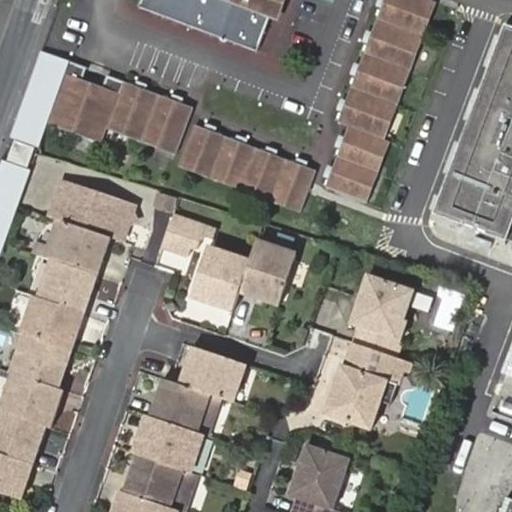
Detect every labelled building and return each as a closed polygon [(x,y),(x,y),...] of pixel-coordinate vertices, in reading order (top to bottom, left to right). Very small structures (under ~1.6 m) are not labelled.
[(271,19),(278,0),(141,0),(139,7),(258,52),(271,19)] [(287,0),(278,0),(271,19),(280,21),(287,0)] [(385,0),(377,20),(425,37),(427,30),(419,27),(429,0),(385,0)] [(437,3),(429,0),(419,27),(427,30),(437,3)] [(365,55),(404,68),(414,42),(422,45),(425,37),(377,20),(365,55)] [(511,511),(511,35),(444,206),(511,232),(511,367),(495,410),(511,416),(511,511),(508,510),(507,511),(511,511)] [(414,42),(404,68),(412,71),(422,45),(414,42)] [(11,137),(40,147),(48,123),(70,62),(42,52),(11,137)] [(394,95),(404,68),(365,55),(352,88),(399,106),(402,98),(394,95)] [(84,76),(70,62),(48,123),(102,144),(107,129),(110,121),(125,82),(108,76),(102,90),(82,82),(84,76)] [(412,71),(404,68),(394,95),(402,98),(412,71)] [(160,95),(125,82),(110,121),(137,131),(134,139),(142,142),(160,95)] [(399,106),(352,88),(339,123),(349,127),(378,138),(388,110),(396,113),(399,106)] [(194,108),(160,95),(142,142),(149,145),(152,137),(179,147),(194,108)] [(388,110),(378,138),(386,140),(396,113),(388,110)] [(110,121),(107,129),(134,139),(137,131),(110,121)] [(211,179),(227,137),(196,125),(183,159),(207,168),(204,176),(211,179)] [(349,127),(337,158),(372,171),(380,148),(388,151),(391,142),(386,140),(378,138),(349,127)] [(176,155),(179,147),(152,137),(149,145),(176,155)] [(244,182),(257,149),(227,137),(211,179),(219,182),(222,174),(244,182)] [(15,141),(9,161),(29,168),(36,148),(15,141)] [(380,148),(372,171),(380,174),(388,151),(380,148)] [(287,160),(257,149),(244,182),(241,190),(249,193),(252,185),(274,193),(287,160)] [(326,188),(360,200),(369,178),(377,181),(380,174),(372,171),(337,158),(326,188)] [(180,167),(204,176),(207,168),(183,159),(180,167)] [(3,160),(0,168),(0,257),(31,170),(3,160)] [(317,171),(287,160),(274,193),(272,202),(279,205),(283,196),(305,205),(317,171)] [(241,190),(244,182),(222,174),(219,182),(241,190)] [(369,178),(360,200),(368,203),(377,181),(369,178)] [(63,182),(51,217),(59,220),(111,238),(123,242),(135,207),(63,182)] [(272,202),(274,193),(252,185),(249,193),(272,202)] [(177,198),(159,192),(155,203),(173,210),(177,198)] [(302,213),(305,205),(283,196),(279,205),(302,213)] [(175,215),(164,247),(190,256),(193,246),(199,248),(202,239),(208,237),(215,239),(217,230),(175,215)] [(53,260),(99,276),(111,238),(59,220),(46,258),(53,260)] [(297,256),(258,242),(251,263),(240,293),(280,308),(297,256)] [(251,263),(208,249),(191,298),(234,313),(240,293),(251,263)] [(41,299),(86,314),(99,276),(53,260),(41,299)] [(360,328),(355,344),(396,357),(407,323),(404,322),(414,292),(367,276),(351,325),(360,328)] [(434,326),(454,331),(463,295),(443,290),(434,326)] [(73,351),(86,314),(41,299),(36,296),(23,335),(26,336),(73,351)] [(15,374),(60,389),(73,351),(26,336),(13,374),(15,374)] [(342,366),(326,415),(372,431),(382,402),(392,406),(403,372),(409,374),(412,363),(355,344),(347,368),(342,366)] [(246,365),(193,347),(180,385),(220,398),(221,398),(233,403),(246,365)] [(15,374),(2,412),(47,427),(52,429),(58,412),(52,411),(60,389),(15,374)] [(220,398),(180,385),(164,379),(151,417),(205,435),(208,437),(221,398),(220,398)] [(65,391),(60,389),(52,411),(58,412),(65,391)] [(2,412),(0,417),(0,453),(34,465),(47,427),(2,412)] [(146,415),(139,437),(143,439),(151,417),(146,415)] [(192,473),(205,435),(151,417),(143,439),(139,437),(133,453),(138,455),(192,473)] [(318,505),(315,511),(340,511),(334,510),(351,460),(308,445),(290,495),(318,505)] [(0,453),(0,492),(22,500),(34,465),(0,453)] [(185,511),(198,475),(192,473),(138,455),(125,493),(182,511),(185,511)] [(237,487),(250,491),(255,475),(241,470),(237,487)] [(120,491),(113,511),(118,511),(125,493),(120,491)] [(182,511),(125,493),(118,511),(182,511)] [(315,511),(318,505),(300,499),(295,511),(315,511)]
